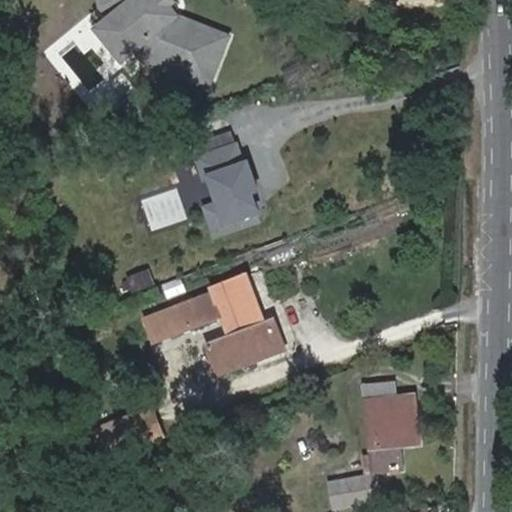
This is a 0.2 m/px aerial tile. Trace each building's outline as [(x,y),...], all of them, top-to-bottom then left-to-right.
[(107,0),(100,0),(102,7),(112,19),(116,16),(109,7),(107,0)] [(107,0),(109,7),(116,16),(112,19),(106,24),(119,41),(130,42),(138,51),(142,48),(149,55),(193,74),(191,81),(208,88),(229,39),(178,18),(170,9),(169,7),(166,10),(157,0),(107,0)] [(175,5),(171,0),(157,0),(166,10),(169,7),(170,9),(175,5)] [(106,24),(97,31),(123,63),(138,51),(130,42),(119,41),(106,24)] [(148,63),(191,81),(193,74),(149,55),(142,48),(138,51),(148,63)] [(201,205),(210,231),(268,212),(245,141),(197,157),(212,202),(201,205)] [(148,231),(186,220),(177,188),(139,199),(148,231)] [(149,268),(130,276),(136,291),(156,284),(149,268)] [(214,376),(281,350),(272,328),(264,331),(262,324),(244,277),(208,290),(210,295),(143,320),(152,344),(219,319),(226,337),(203,346),(214,376)] [(164,285),(169,298),(186,291),(181,278),(164,285)] [(272,328),(269,321),(262,324),(264,331),(272,328)] [(406,416),(405,399),(392,400),(390,384),(364,387),(373,473),(399,470),(396,448),(417,445),(415,415),(406,416)] [(413,398),(405,399),(406,416),(415,415),(413,398)] [(367,477),(332,484),(336,506),(371,500),(367,477)]
